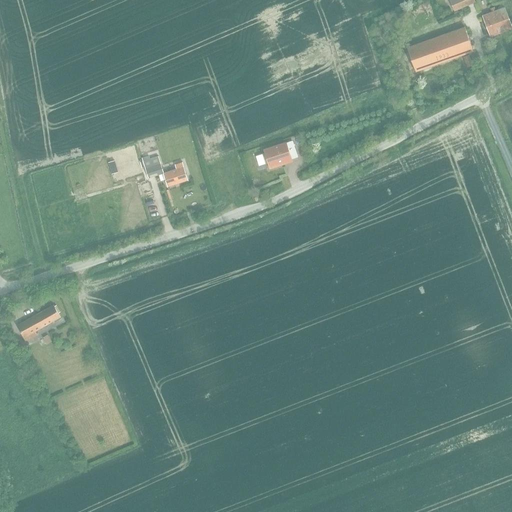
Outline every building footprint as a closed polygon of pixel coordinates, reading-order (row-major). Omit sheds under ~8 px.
[(475,3),(474,0),(449,0),(454,11),(475,3)] [(490,36),(511,28),(504,7),(482,16),(490,36)] [(415,72),(473,51),(464,27),(407,48),(415,72)] [(467,66),(472,64),(468,53),(463,55),(467,66)] [(268,163),(270,168),(284,163),(283,161),(291,159),(297,157),(292,141),(286,143),(264,150),(265,153),(262,154),(266,164),(268,163)] [(153,167),(146,169),(149,178),(163,173),(164,173),(158,156),(150,158),(153,167)] [(164,173),(163,173),(168,187),(188,180),(182,163),(175,165),(176,169),(164,173)] [(55,305),(19,325),(25,342),(38,335),(36,331),(62,317),(55,305)] [(47,335),(43,337),(47,345),(51,343),(47,335)]
